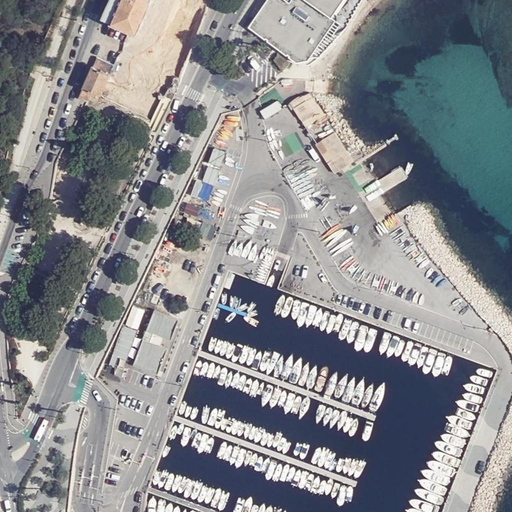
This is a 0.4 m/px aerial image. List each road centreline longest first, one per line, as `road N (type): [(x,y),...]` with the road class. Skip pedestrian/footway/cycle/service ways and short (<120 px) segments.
road 1 (tertiary): [(34,437),(240,0)]
road 2 (tertiary): [(100,0),(0,257)]
